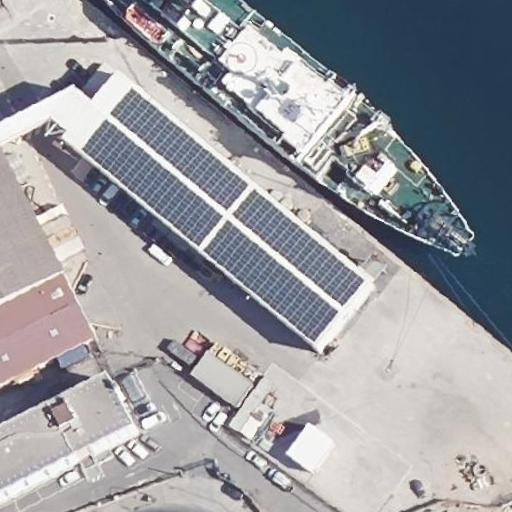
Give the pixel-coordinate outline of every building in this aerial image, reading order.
[(78,97),(54,124),(53,126),(70,141),(67,145),(318,357),(373,291),(358,279),(106,64),(80,95),(79,96),(78,97)] [(31,114),(0,130),(0,150),(39,130),(52,124),(54,124),(78,97),(79,96),(75,92),(31,114)] [(0,159),(0,386),(93,339),(0,159)] [(373,262),(358,279),(373,291),(386,273),(373,262)] [(225,349),(215,362),(250,388),(260,376),(225,349)] [(250,388),(215,362),(205,355),(188,377),(233,411),(250,388)] [(108,381),(0,437),(0,502),(135,433),(108,381)] [(403,437),(393,451),(402,457),(383,484),(395,492),(424,451),(403,437)]
